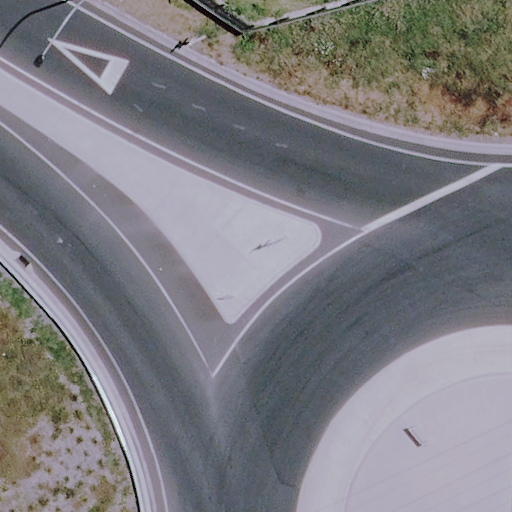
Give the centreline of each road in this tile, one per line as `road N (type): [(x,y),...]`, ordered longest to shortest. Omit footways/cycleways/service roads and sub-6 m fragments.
road 1 (tertiary): [(0,89),(342,325)]
road 2 (tertiary): [(239,511),(242,475),(279,392),(342,325)]
road 3 (tertiary): [(342,325),(411,286),(511,271)]
